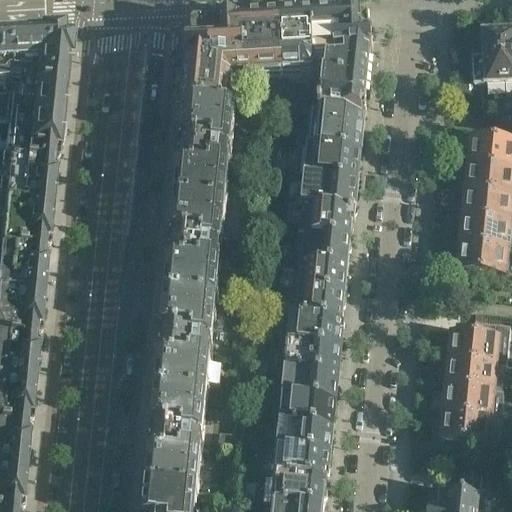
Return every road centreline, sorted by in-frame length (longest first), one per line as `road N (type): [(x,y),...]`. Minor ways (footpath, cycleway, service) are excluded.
road 1 (secondary): [(106,511),(158,0)]
road 2 (residential): [(365,511),(416,0)]
road 3 (secondary): [(110,4),(62,511)]
